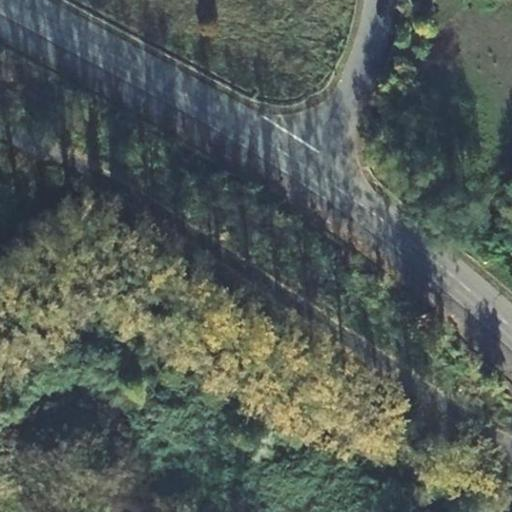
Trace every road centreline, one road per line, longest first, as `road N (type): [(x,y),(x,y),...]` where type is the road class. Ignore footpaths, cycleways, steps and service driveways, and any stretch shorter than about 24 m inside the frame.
road 1 (tertiary): [(311,170),(13,0)]
road 2 (tertiary): [(511,330),(311,170)]
road 3 (residential): [(311,170),(363,64),(381,0)]
